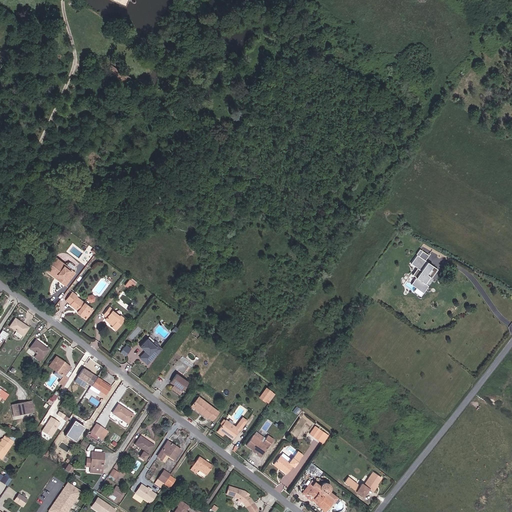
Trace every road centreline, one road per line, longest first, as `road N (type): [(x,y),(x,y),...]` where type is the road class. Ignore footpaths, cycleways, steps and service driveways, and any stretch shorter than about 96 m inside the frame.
road 1 (unclassified): [(0,281),(298,511)]
road 2 (residential): [(375,511),(511,343)]
